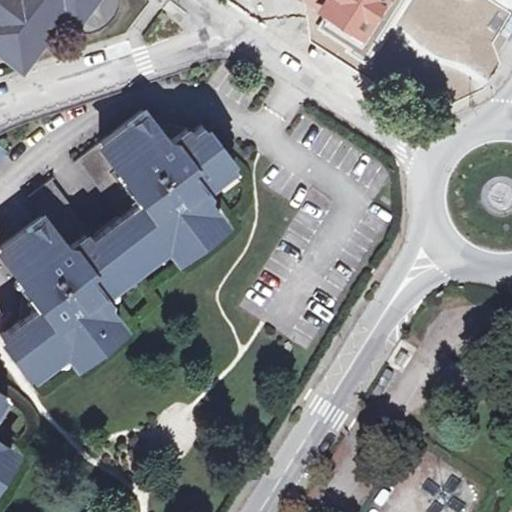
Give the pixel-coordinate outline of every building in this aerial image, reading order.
[(0,0),(0,36),(10,44),(4,53),(21,67),(64,11),(72,0),(78,0),(87,7),(92,0),(0,0)] [(78,0),(72,0),(64,11),(77,21),(87,7),(78,0)] [(317,0),(322,3),(319,7),(357,32),(377,0),(317,0)] [(0,36),(0,50),(4,53),(10,44),(0,36)] [(157,134),(147,121),(81,173),(123,226),(99,246),(55,192),(32,209),(46,228),(5,261),(35,299),(48,316),(28,331),(6,347),(34,385),(70,356),(76,363),(105,341),(111,348),(128,335),(104,302),(171,251),(176,256),(204,234),(210,242),(226,228),(203,197),(235,170),(206,134),(198,139),(175,157),(157,134)] [(198,139),(157,134),(175,157),(198,139)] [(0,164),(9,155),(0,146),(0,164)] [(204,234),(176,256),(182,264),(210,242),(204,234)] [(48,316),(35,299),(24,295),(20,315),(28,331),(48,316)] [(111,348),(105,341),(76,363),(82,370),(111,348)] [(402,346),(392,363),(403,370),(414,353),(402,346)] [(455,366),(449,375),(458,381),(464,372),(455,366)] [(439,381),(433,391),(451,402),(463,384),(458,381),(449,375),(445,372),(439,381)] [(0,439),(0,463),(10,446),(0,439)]
